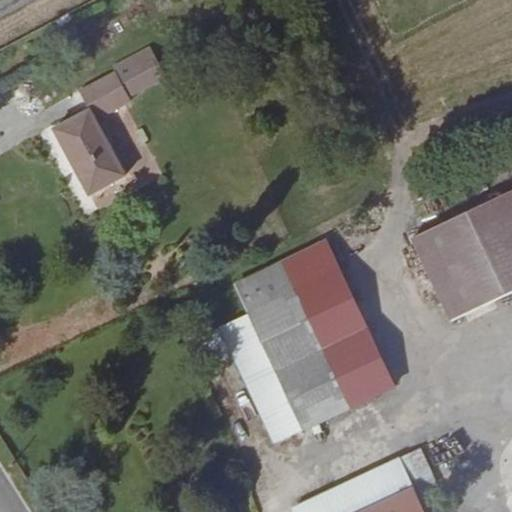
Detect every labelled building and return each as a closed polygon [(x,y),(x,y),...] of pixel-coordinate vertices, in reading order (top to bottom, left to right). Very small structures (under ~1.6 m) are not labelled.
[(87,114),(78,119),(56,130),(90,197),(128,178),(98,121),(134,102),(120,73),(82,92),(93,111),(87,114)] [(2,133),(28,138),(33,114),(8,108),(2,133)] [(75,114),(78,119),(87,114),(85,109),(75,114)] [(511,185),(426,225),(468,315),(511,294),(511,185)] [(162,250),(172,268),(173,269),(225,238),(214,219),(162,250)] [(350,271),(230,324),(283,442),(404,388),(350,271)] [(245,466),(215,418),(188,434),(217,482),(245,466)] [(443,499),(446,497),(425,452),(405,462),(418,490),(426,507),(443,499)] [(369,511),(418,490),(405,462),(297,510),(297,511),(369,511)] [(448,511),(443,499),(426,507),(418,490),(369,511),(448,511)]
